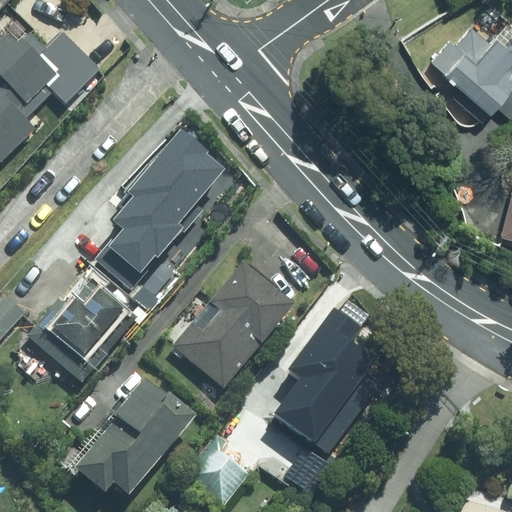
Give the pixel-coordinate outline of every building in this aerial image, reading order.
[(496,111),(511,125),(511,35),(503,28),(491,42),(474,26),(454,48),(448,43),(428,66),(455,91),(449,97),(482,126),(496,111)] [(44,54),(28,38),(14,52),(5,43),(0,48),(0,164),(31,133),(21,124),(48,97),(62,111),(97,76),(60,38),(44,54)] [(139,314),(226,212),(165,160),(133,198),(144,207),(111,247),(125,259),(103,284),(139,314)] [(511,203),(508,203),(498,239),(511,243),(511,203)] [(222,396),(292,317),(241,272),(170,351),(222,396)] [(59,374),(79,391),(135,325),(89,285),(65,313),(57,306),(15,355),(50,385),(59,374)] [(0,305),(0,339),(20,317),(3,302),(0,305)] [(300,380),(275,414),(324,451),(385,370),(349,343),(361,327),(333,307),(286,369),(300,380)] [(133,500),(198,417),(150,379),(76,473),(106,497),(115,486),(133,500)] [(255,470),(215,438),(189,472),(229,503),(255,470)] [(511,511),(511,510),(464,498),(460,511),(511,511)]
